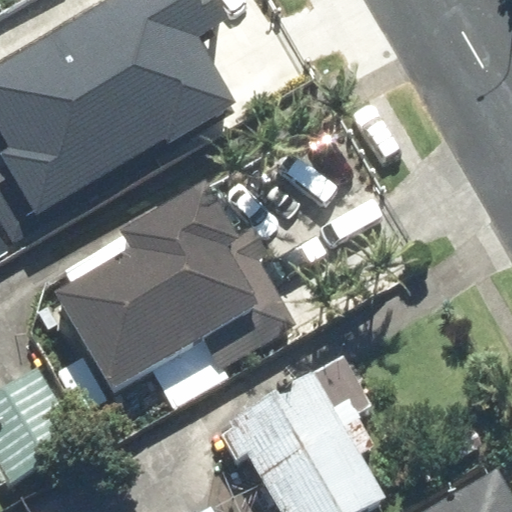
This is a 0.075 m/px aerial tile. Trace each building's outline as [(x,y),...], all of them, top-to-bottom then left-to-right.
[(0,222),(13,245),(232,117),(190,45),(206,36),(185,0),(131,0),(0,76),(0,222)] [(110,252),(125,273),(50,317),(105,411),(196,358),(215,385),(266,351),(300,330),(247,243),(212,264),(204,251),(214,244),(182,200),(110,252)] [(36,385),(0,405),(0,484),(8,498),(79,457),(36,385)] [(305,391),(226,438),(269,511),(370,511),(374,510),(305,391)] [(445,511),(506,511),(490,485),(445,511)]
